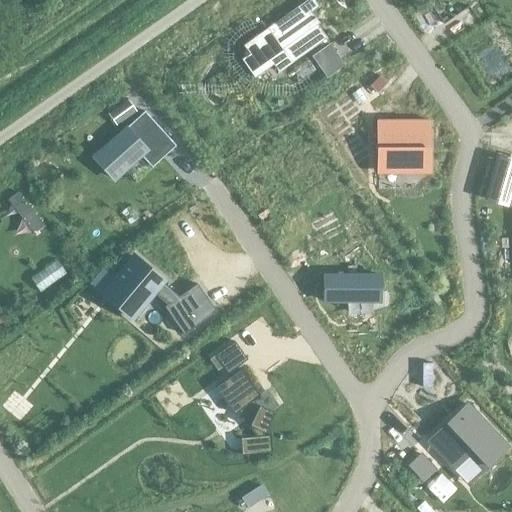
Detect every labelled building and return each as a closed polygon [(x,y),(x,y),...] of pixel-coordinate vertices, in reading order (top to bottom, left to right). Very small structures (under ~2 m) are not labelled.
[(242,59),(254,76),(273,63),(279,70),(326,37),(317,24),(319,23),(312,12),(320,7),(314,0),(309,0),(244,46),(247,50),(243,53),(246,56),(242,59)] [(329,45),(313,56),(327,76),(343,64),(329,45)] [(380,75),(370,85),(378,93),(388,83),(380,75)] [(127,101),(107,115),(116,128),(136,113),(127,101)] [(144,111),(100,152),(120,174),(141,155),(152,167),(175,145),(144,111)] [(428,120),(378,120),(378,170),(428,170),(428,120)] [(511,192),(511,161),(497,157),(485,198),(509,204),(511,192)] [(18,191),(8,199),(34,233),(44,225),(18,191)] [(135,256),(110,285),(139,309),(153,293),(167,305),(164,307),(184,335),(217,311),(197,284),(179,297),(162,282),(164,280),(135,256)] [(378,275),(325,275),(325,301),(378,301),(378,275)] [(236,343),(216,357),(228,373),(247,359),(236,343)] [(241,369),(215,387),(216,388),(219,386),(236,410),(233,412),(234,414),(239,410),(249,425),(250,425),(258,436),(244,437),(244,439),(246,439),(247,453),(245,453),(245,455),(272,452),(271,435),(265,436),(264,432),(274,412),(258,405),(254,399),(260,395),(241,369)] [(448,422),(427,442),(453,469),(468,454),(483,469),(507,446),(467,404),(455,416),(457,418),(450,424),(448,422)] [(436,470),(421,455),(408,467),(423,483),(436,470)] [(251,492),(242,498),(243,500),(247,506),(249,508),(258,502),(251,492)]
